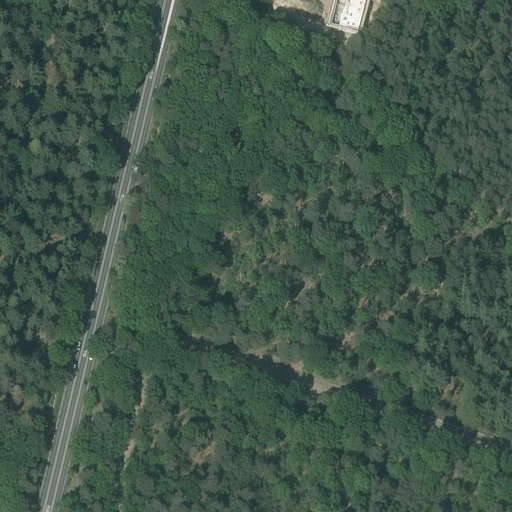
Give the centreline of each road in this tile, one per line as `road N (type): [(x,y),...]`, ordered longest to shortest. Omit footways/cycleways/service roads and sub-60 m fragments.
road 1 (secondary): [(46,511),(168,0)]
road 2 (track): [(11,0),(37,12),(50,35),(0,236)]
